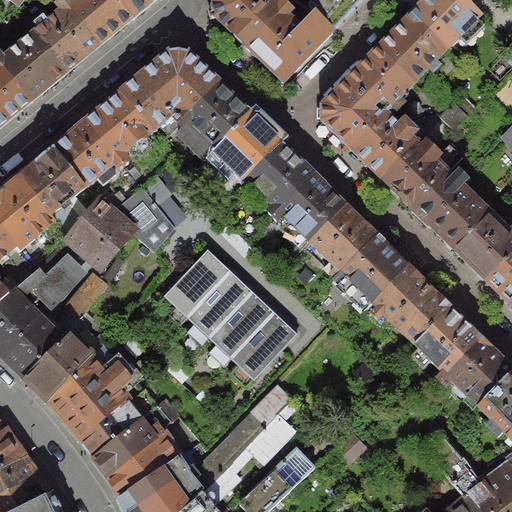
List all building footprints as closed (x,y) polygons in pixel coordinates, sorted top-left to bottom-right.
[(6,0),(21,9),(27,0),(6,0)] [(67,0),(62,4),(100,49),(134,21),(116,0),(79,0),(73,6),(67,0)] [(116,0),(134,21),(160,0),(116,0)] [(225,0),(250,50),(290,8),(284,4),(280,9),(268,0),(225,0)] [(334,34),(361,5),(355,0),(315,0),(309,10),(317,18),(334,34)] [(465,0),(430,0),(414,18),(449,53),(484,19),(465,0)] [(34,38),(67,77),(100,49),(62,4),(58,8),(63,13),(34,38)] [(290,8),(250,50),(285,85),(334,34),(317,18),(302,33),(289,18),(294,12),(290,8)] [(414,18),(380,53),(416,87),(449,53),(414,18)] [(0,67),(32,106),(67,77),(34,38),(5,62),(0,56),(0,67)] [(324,124),(353,152),(386,116),(416,87),(380,53),(323,109),(324,124)] [(190,56),(174,56),(172,54),(122,96),(155,136),(176,113),(179,116),(165,131),(170,136),(179,127),(219,86),(210,77),(190,56)] [(0,132),(32,106),(0,67),(0,132)] [(251,116),(219,86),(179,127),(184,132),(179,137),(196,153),(206,142),(217,152),(251,116)] [(155,136),(122,96),(88,123),(126,170),(130,166),(125,160),(155,136)] [(283,147),(251,116),(217,152),(249,183),(283,147)] [(353,152),(382,181),(417,145),(386,116),(353,152)] [(126,170),(88,123),(54,151),(86,192),(115,168),(120,175),(126,170)] [(511,130),(503,139),(511,147),(511,130)] [(382,181),(414,212),(449,176),(465,160),(452,148),(436,164),(430,159),(435,154),(426,146),(423,150),(417,145),(382,181)] [(314,178),(283,147),(249,183),(275,209),(268,215),(273,221),(314,178)] [(86,192),(54,151),(20,180),(52,220),(67,207),(86,192)] [(414,212),(457,253),(491,217),(449,176),(414,212)] [(346,208),(314,178),(273,221),(277,224),(284,218),(311,244),(346,208)] [(157,179),(143,190),(158,208),(171,197),(157,179)] [(52,220),(20,180),(0,196),(0,227),(18,249),(21,253),(56,225),(52,220)] [(81,223),(66,240),(103,272),(133,235),(156,255),(176,230),(158,208),(143,190),(115,215),(99,203),(81,223)] [(67,207),(52,220),(56,225),(66,237),(66,240),(81,223),(67,207)] [(377,240),(346,208),(311,244),(337,271),(331,276),(336,281),(377,240)] [(457,253),(487,282),(511,256),(511,230),(509,234),(491,217),(457,253)] [(0,263),(18,249),(0,227),(0,263)] [(408,271),(377,240),(336,281),(335,282),(357,303),(363,296),(374,306),(408,271)] [(232,274),(209,252),(165,299),(188,320),(232,274)] [(493,288),(511,307),(511,256),(487,282),(493,288)] [(63,262),(46,279),(32,293),(47,309),(78,276),(63,262)] [(21,286),(0,306),(0,354),(26,381),(64,340),(53,330),(21,300),(31,291),(32,293),(46,279),(37,270),(21,286)] [(452,312),(408,271),(374,306),(379,311),(374,317),(379,323),(385,317),(417,348),(452,312)] [(0,306),(21,286),(5,275),(0,274),(0,306)] [(255,295),(232,274),(188,320),(211,341),(255,295)] [(68,313),(53,330),(64,340),(69,334),(81,321),(103,296),(109,290),(96,279),(67,312),(68,313)] [(277,316),(255,295),(211,341),(233,362),(277,316)] [(103,296),(81,321),(93,333),(116,308),(103,296)] [(484,343),(452,312),(417,348),(445,375),(439,381),(443,385),(484,343)] [(299,337),(277,316),(233,362),(256,383),(299,337)] [(64,340),(26,381),(50,404),(94,357),(69,334),(64,340)] [(511,377),(511,367),(484,343),(443,385),(448,390),(454,384),(481,410),(511,377)] [(94,357),(50,404),(83,442),(146,391),(125,366),(122,369),(104,349),(94,357)] [(511,377),(481,410),(511,441),(511,377)] [(146,391),(83,442),(96,460),(159,408),(146,391)] [(234,440),(247,452),(279,419),(289,408),(276,397),(234,440)] [(159,408),(174,425),(181,418),(167,402),(159,408)] [(159,408),(96,460),(110,479),(163,436),(174,425),(159,408)] [(279,419),(247,452),(265,469),(296,434),(279,419)] [(417,442),(426,451),(442,438),(453,429),(442,420),(417,442)] [(0,436),(8,431),(0,422),(0,436)] [(347,442),(327,427),(297,455),(314,473),(347,442)] [(0,472),(28,459),(8,431),(0,436),(0,472)] [(163,436),(110,479),(120,499),(178,460),(180,458),(163,436)] [(202,497),(223,477),(247,452),(234,440),(232,438),(190,481),(202,497)] [(470,497),(480,489),(470,477),(472,476),(442,438),(426,451),(467,500),(470,497)] [(239,511),(271,511),(314,473),(297,455),(296,453),(238,510),(239,511)] [(0,497),(42,478),(28,459),(0,472),(0,497)] [(182,465),(178,460),(120,499),(127,511),(136,511),(186,476),(189,474),(186,470),(184,470),(181,465),(182,465)] [(470,497),(482,511),(511,511),(511,473),(492,488),(488,483),(484,487),(483,486),(480,489),(470,497)] [(136,511),(184,511),(202,497),(190,481),(186,476),(136,511)] [(202,497),(184,511),(215,511),(211,507),(234,486),(223,477),(202,497)] [(0,511),(17,511),(53,496),(42,478),(0,497),(0,511)] [(61,511),(53,496),(17,511),(61,511)] [(450,511),(482,511),(470,497),(467,500),(454,510),(450,506),(447,508),(450,511)] [(398,508),(401,511),(410,511),(403,503),(398,508)]
